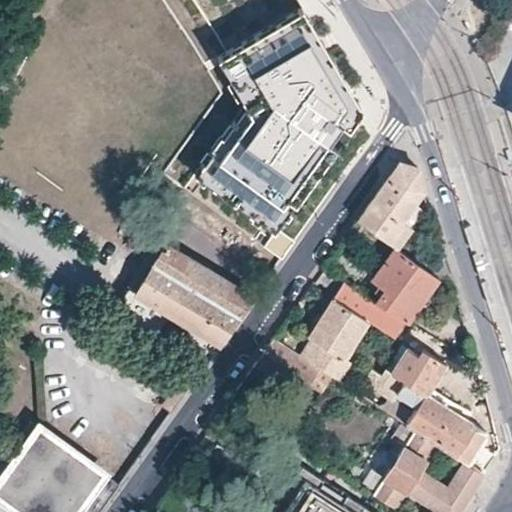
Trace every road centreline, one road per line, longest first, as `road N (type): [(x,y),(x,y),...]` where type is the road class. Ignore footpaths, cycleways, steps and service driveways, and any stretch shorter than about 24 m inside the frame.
road 1 (residential): [(116,511),(413,100)]
road 2 (residential): [(511,417),(413,100)]
